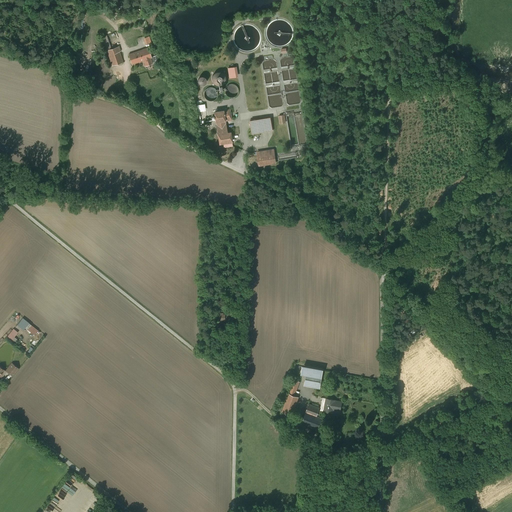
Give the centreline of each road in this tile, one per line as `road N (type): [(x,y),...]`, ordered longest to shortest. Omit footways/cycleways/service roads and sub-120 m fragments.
road 1 (residential): [(214,159),(300,205),(388,278),(381,511)]
road 2 (track): [(233,511),(234,384),(0,201)]
road 3 (track): [(374,0),(376,31),(391,54),(388,278)]
road 4 (track): [(234,384),(333,450),(383,451)]
road 5 (unclassified): [(129,511),(0,408)]
road 6 (track): [(383,453),(496,391)]
